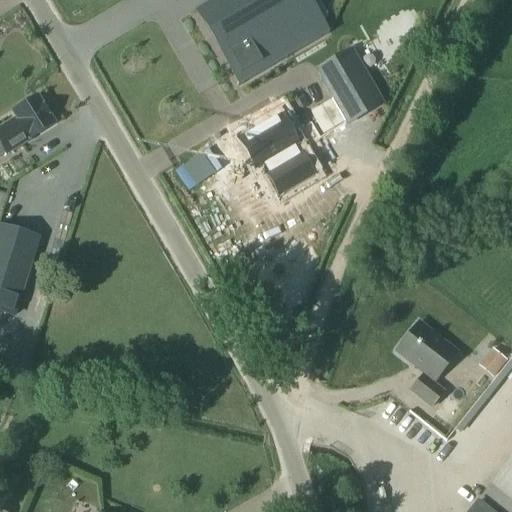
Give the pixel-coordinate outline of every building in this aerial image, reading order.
[(223,0),(209,9),(197,16),(201,22),(237,84),(237,85),(236,85),(237,86),(236,87),(237,88),(329,35),(328,33),(327,34),(306,0),(223,0)] [(332,62),(315,72),(328,95),(347,127),(347,126),(382,106),(350,52),(332,62)] [(9,126),(0,130),(0,146),(6,156),(21,146),(29,141),(53,126),(40,106),(36,100),(12,115),(16,121),(9,126)] [(255,131),(238,141),(245,153),(255,170),(263,165),(269,175),(298,158),(292,148),(295,146),(286,131),(290,128),(280,111),(253,127),(255,131)] [(269,175),(266,177),(272,187),(278,197),(294,188),(312,177),(300,156),(298,158),(269,175)] [(15,319),(40,241),(39,241),(0,229),(0,314),(14,318),(15,319)] [(417,325),(395,353),(423,375),(409,393),(430,409),(442,394),(429,383),(430,381),(431,382),(453,353),(417,325)] [(511,334),(509,332),(500,343),(511,352),(511,334)] [(463,472),(474,456),(463,449),(452,465),(463,472)] [(511,456),(489,485),(511,502),(511,456)] [(373,460),(363,465),(372,486),(383,482),(373,460)] [(486,511),(476,503),(468,511),(486,511)]
